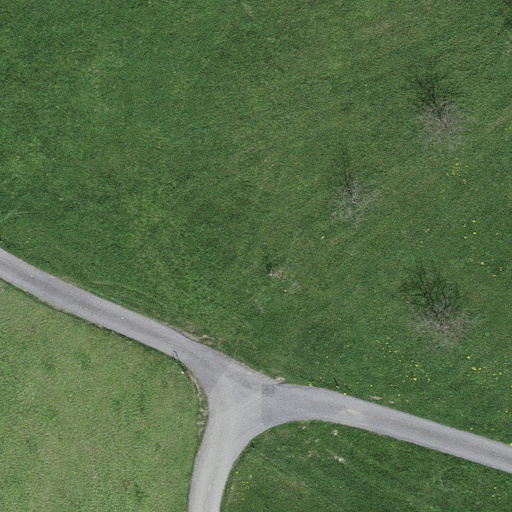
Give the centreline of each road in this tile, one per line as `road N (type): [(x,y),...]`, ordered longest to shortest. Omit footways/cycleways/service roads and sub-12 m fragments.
road 1 (unclassified): [(203,511),(223,445),(275,410),(353,413),(511,459)]
road 2 (track): [(0,262),(186,352),(215,372),(248,421)]
